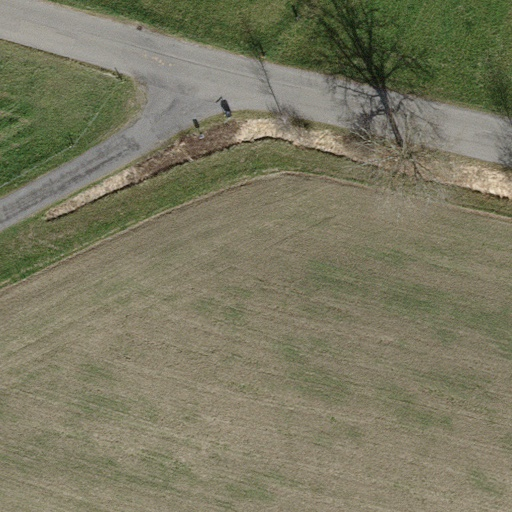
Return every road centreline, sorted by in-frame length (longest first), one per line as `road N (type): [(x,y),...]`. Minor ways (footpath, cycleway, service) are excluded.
road 1 (unclassified): [(226,82),(511,149)]
road 2 (unclassified): [(0,218),(226,82)]
road 3 (unclassified): [(0,18),(226,82)]
